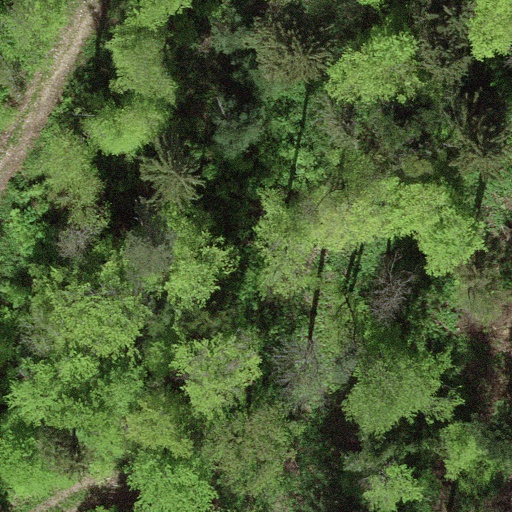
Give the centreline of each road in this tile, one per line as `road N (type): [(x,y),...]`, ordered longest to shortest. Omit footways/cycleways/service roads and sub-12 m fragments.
road 1 (track): [(460,511),(213,431)]
road 2 (track): [(110,0),(0,189)]
